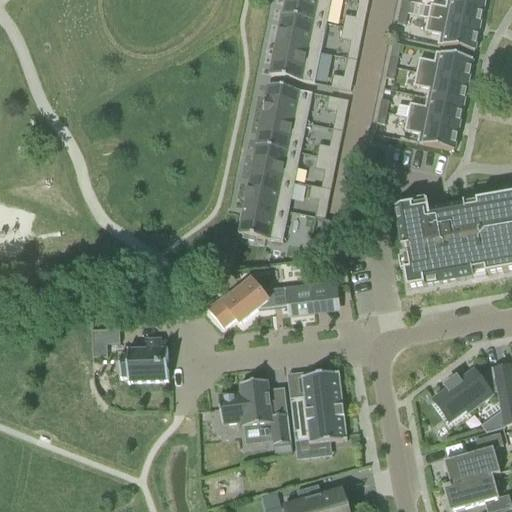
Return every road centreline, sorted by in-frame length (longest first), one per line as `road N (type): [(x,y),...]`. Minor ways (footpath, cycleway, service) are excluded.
road 1 (residential): [(382,0),(338,220)]
road 2 (residential): [(186,365),(383,345)]
road 3 (residential): [(404,511),(383,345)]
road 4 (residential): [(383,345),(511,320)]
